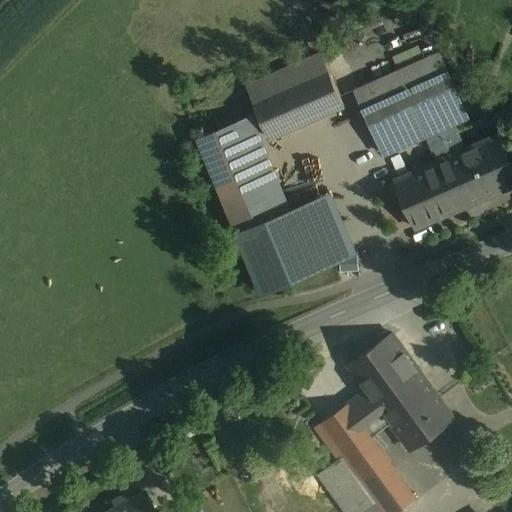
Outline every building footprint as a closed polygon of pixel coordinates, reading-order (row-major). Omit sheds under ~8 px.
[(439,54),(354,91),(368,120),(452,83),(439,54)] [(320,55),(245,87),(268,139),(279,134),(343,106),(320,55)] [(452,83),(368,120),(383,154),(426,136),(425,135),(452,123),(467,117),(452,83)] [(247,114),(195,136),(231,228),(289,204),(247,114)] [(452,123),(425,135),(426,136),(437,161),(464,149),(452,123)] [(437,161),(394,180),(415,228),(511,185),(511,168),(497,135),(464,149),(437,161)] [(289,204),(231,228),(258,293),(355,253),(328,188),(289,204)] [(439,401),(390,335),(349,365),(356,375),(367,389),(398,432),(439,401)] [(367,389),(356,375),(341,387),(351,401),(367,389)] [(398,432),(367,389),(351,401),(315,427),(338,459),(318,474),(345,511),(396,511),(415,499),(389,464),(377,447),(398,432)] [(398,432),(377,447),(389,464),(451,418),(439,401),(398,432)] [(153,511),(143,492),(125,501),(122,495),(112,501),(115,507),(105,511),(153,511)]
